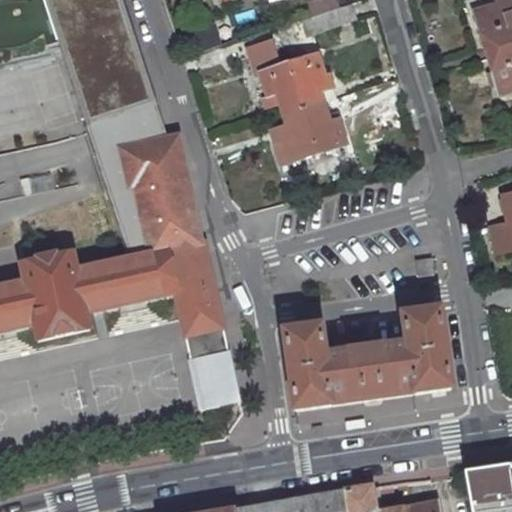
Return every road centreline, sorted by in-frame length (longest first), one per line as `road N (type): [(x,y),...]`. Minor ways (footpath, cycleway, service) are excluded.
road 1 (residential): [(147,0),(234,258)]
road 2 (secondary): [(287,465),(38,511)]
road 3 (residential): [(234,258),(421,208),(446,177)]
road 4 (residential): [(258,322),(467,288)]
road 5 (secondary): [(480,433),(287,465)]
road 6 (residential): [(392,0),(446,177)]
road 7 (residential): [(258,322),(287,465)]
road 8 (residential): [(467,288),(480,433)]
